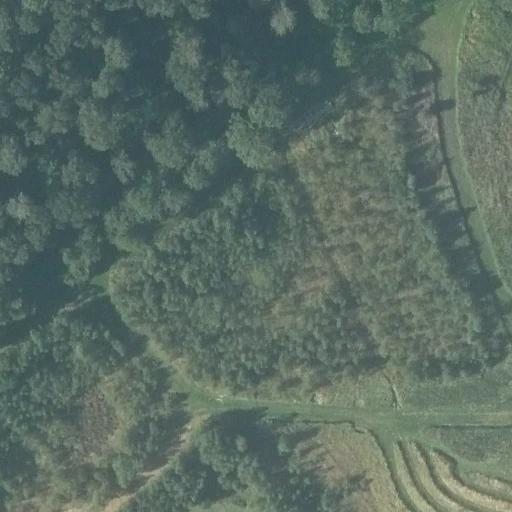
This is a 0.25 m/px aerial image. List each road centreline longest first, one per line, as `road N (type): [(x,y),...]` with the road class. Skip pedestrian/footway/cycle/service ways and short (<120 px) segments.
road 1 (track): [(0,336),(247,139),(395,33),(456,0)]
road 2 (track): [(62,288),(104,302),(184,395),(208,406),(258,415),(511,417)]
road 3 (track): [(511,325),(456,182),(445,132),(444,11)]
road 4 (track): [(103,511),(161,454),(191,398)]
